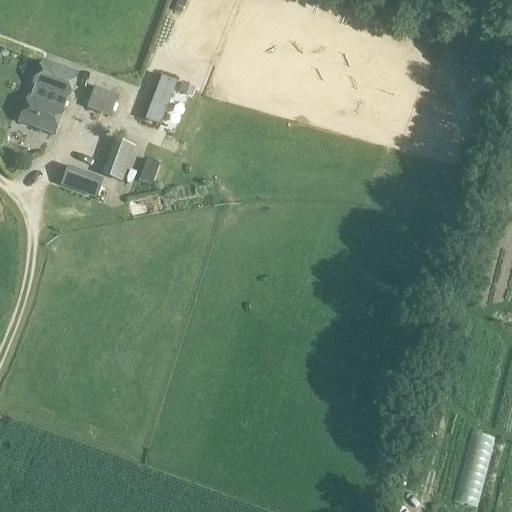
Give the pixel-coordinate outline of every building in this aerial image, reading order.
[(43,61),(33,88),(40,91),(48,94),(44,104),(50,107),(45,119),(59,125),(78,75),(43,61)] [(159,125),(175,81),(160,76),(157,84),(144,120),(159,125)] [(189,85),(188,86),(184,96),(193,99),(196,92),(197,88),(189,85)] [(95,88),(87,109),(111,118),(118,97),(95,88)] [(37,100),(29,97),(19,123),(54,136),(59,125),(45,119),(50,107),(44,104),(48,94),(40,91),(37,100)] [(135,149),(116,141),(101,177),(121,185),(135,149)] [(158,166),(146,162),(139,181),(151,186),(158,166)] [(67,167),(60,187),(96,200),(103,180),(67,167)]
